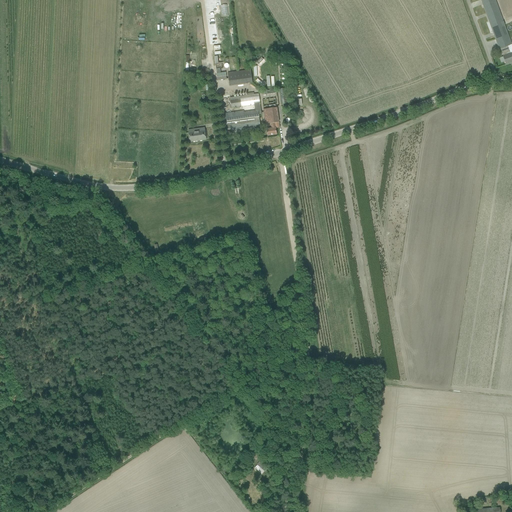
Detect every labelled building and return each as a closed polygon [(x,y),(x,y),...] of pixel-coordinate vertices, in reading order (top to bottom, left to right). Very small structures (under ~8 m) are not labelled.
[(494,0),(480,0),(499,49),(511,45),(494,0)] [(510,53),(508,49),(504,50),(503,55),(503,56),(503,57),(505,61),(506,65),(511,62),(511,58),(510,53)] [(250,69),(227,73),(229,86),(252,83),(250,69)] [(257,81),(264,87),(266,85),(259,78),(257,81)] [(287,88),(279,89),(281,104),(290,103),(287,88)] [(243,111),(222,114),(225,135),(260,130),(258,115),(261,114),(259,94),(230,97),(231,108),(254,105),(255,110),(243,112),(243,111)] [(266,129),(267,131),(267,136),(276,135),(275,128),(279,128),(278,122),(279,122),(276,108),(264,109),(266,124),(271,124),(271,129),(266,129)] [(205,131),(189,133),(190,142),(206,140),(205,131)] [(258,453),(255,452),(252,457),(256,460),(258,457),(259,458),(262,454),(259,452),(258,453)]
